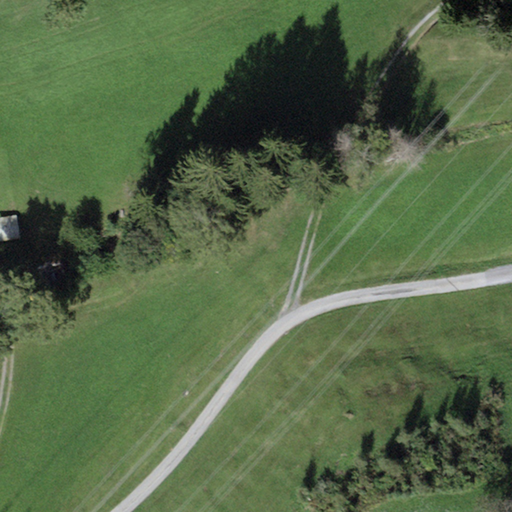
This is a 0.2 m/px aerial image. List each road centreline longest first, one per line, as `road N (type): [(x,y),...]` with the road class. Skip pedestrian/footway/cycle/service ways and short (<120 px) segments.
road 1 (unclassified): [(511,272),(341,299),(284,323),(118,511)]
road 2 (track): [(284,323),(334,167),(398,59),(430,19),(486,0)]
road 3 (track): [(0,413),(9,288)]
